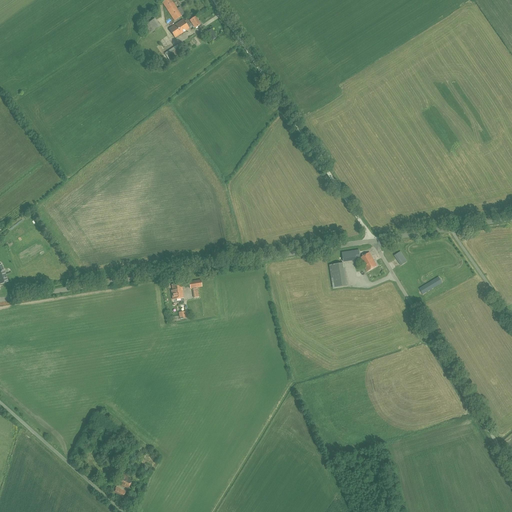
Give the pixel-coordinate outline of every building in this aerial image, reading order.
[(177,9),(171,0),(165,0),(162,2),(174,21),(185,14),(180,7),(177,9)] [(200,25),(195,17),(190,21),(189,21),(188,19),(184,21),(183,20),(169,29),(175,38),(189,29),(189,28),(193,25),(195,28),(200,25)] [(149,34),(161,27),(155,18),(144,26),(149,34)] [(211,41),(217,37),(215,35),(215,34),(212,29),(205,33),(211,41)] [(178,44),(164,53),(170,61),(184,52),(181,49),(179,44),(178,44)] [(356,260),(356,259),(355,255),(359,254),(360,254),(359,250),(342,252),(343,262),(356,260)] [(401,251),(394,256),(401,266),(408,261),(401,251)] [(370,253),(360,258),(365,266),(364,266),(367,272),(377,266),(370,253)] [(343,263),(330,265),(334,288),(347,286),(343,263)] [(4,270),(3,266),(0,267),(0,283),(0,284),(8,281),(4,270)] [(423,295),(442,283),(439,277),(419,288),(423,295)] [(202,287),(201,280),(189,282),(190,289),(202,287)] [(173,300),(184,298),(181,283),(172,285),(173,291),(171,291),(173,300)] [(127,464),(142,449),(138,444),(122,459),(127,464)] [(127,489),(132,481),(128,478),(129,477),(123,474),(117,484),(118,484),(112,494),(122,499),(126,491),(124,490),(125,488),(127,489)]
